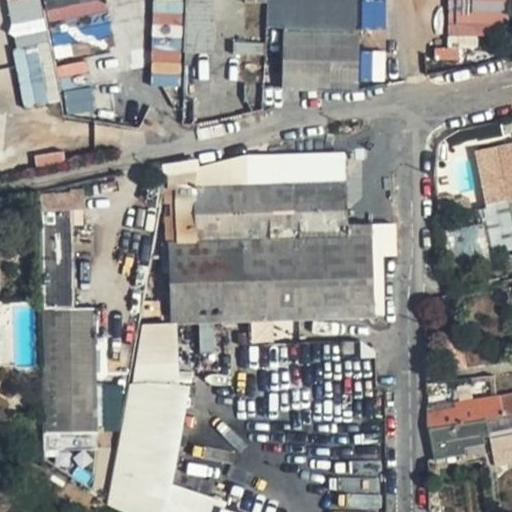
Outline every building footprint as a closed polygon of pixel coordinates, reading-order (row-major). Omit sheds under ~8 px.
[(184,0),(184,53),(210,52),(212,0),(184,0)] [(265,0),(264,27),(275,27),(284,27),(353,28),(354,0),(265,0)] [(353,28),(284,27),(280,89),(358,90),(360,28),(353,28)] [(24,106),(55,100),(45,46),(14,52),(24,106)] [(511,200),(511,179),(509,147),(487,149),(488,167),(492,203),(511,200)] [(263,157),(263,191),(341,187),(341,156),(263,157)] [(257,241),(344,234),(341,187),(263,191),(256,191),(257,241)] [(216,244),(257,241),(256,191),(194,193),(196,245),(216,244)] [(511,248),(511,200),(492,203),(498,251),(511,248)] [(42,453),(99,451),(92,306),(69,306),(66,260),(64,203),(38,204),(40,308),(42,453)] [(476,269),(464,208),(448,210),(460,272),(476,269)] [(369,261),(376,261),(387,260),(389,231),(368,233),(369,261)] [(369,261),(368,233),(344,234),(257,241),(216,244),(220,321),(370,318),(369,261)] [(220,321),(216,244),(196,245),(169,246),(175,322),(220,321)] [(369,261),(370,318),(378,316),(376,261),(369,261)] [(175,322),(137,321),(108,501),(130,511),(165,511),(172,482),(190,386),(177,381),(175,322)] [(511,465),(511,406),(509,397),(497,400),(502,418),(495,419),(484,422),(480,405),(435,416),(447,465),(479,458),(478,452),(500,447),(505,467),(511,465)] [(480,405),(484,422),(495,419),(493,410),(492,402),(480,405)] [(12,413),(0,403),(0,420),(5,424),(12,413)] [(228,500),(172,482),(165,511),(233,511),(225,509),(228,500)]
